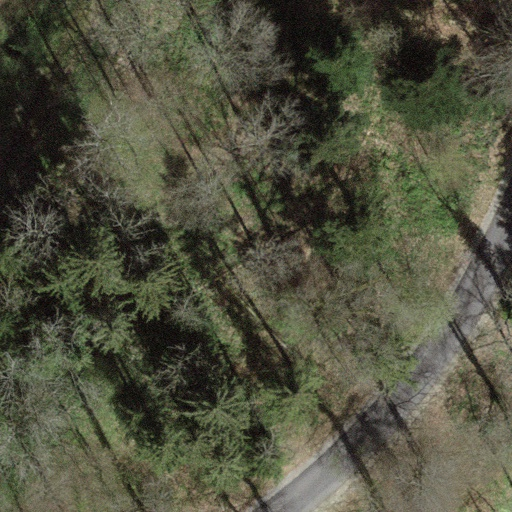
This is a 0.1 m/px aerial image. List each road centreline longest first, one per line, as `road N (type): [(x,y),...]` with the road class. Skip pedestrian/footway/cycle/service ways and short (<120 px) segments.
road 1 (unclassified): [(511,215),(409,400),(283,511)]
road 2 (track): [(0,201),(101,0)]
